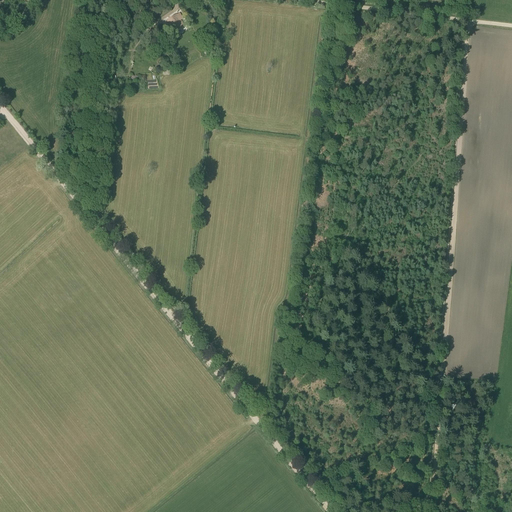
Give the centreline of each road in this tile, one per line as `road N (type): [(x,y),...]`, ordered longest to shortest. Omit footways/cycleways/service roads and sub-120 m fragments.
road 1 (track): [(327,511),(0,101)]
road 2 (track): [(468,20),(431,511)]
road 3 (track): [(468,20),(322,0)]
